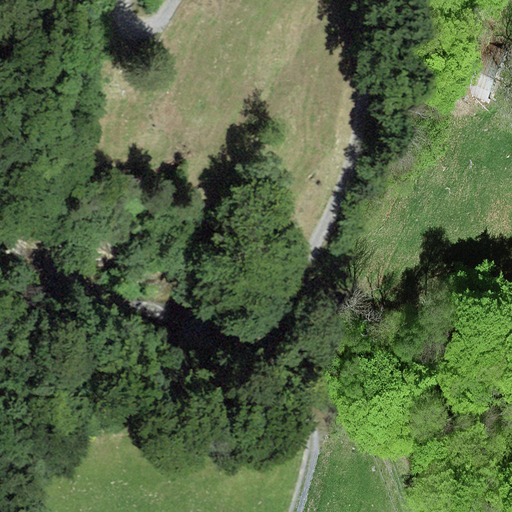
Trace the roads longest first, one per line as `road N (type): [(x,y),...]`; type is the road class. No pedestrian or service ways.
road 1 (track): [(276,377),(266,368),(263,329),(343,191),(381,0)]
road 2 (track): [(296,511),(312,432),(276,377)]
